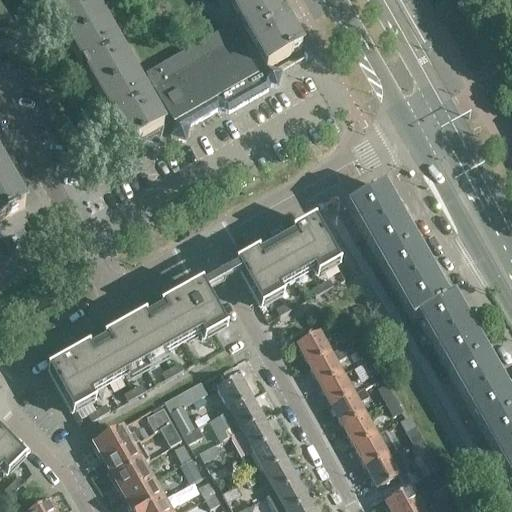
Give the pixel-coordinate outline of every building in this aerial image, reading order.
[(42,0),(70,47),(104,27),(88,0),(42,0)] [(225,0),(235,16),(262,0),(225,0)] [(271,0),(262,0),(235,16),(266,70),(301,51),(271,0)] [(70,47),(99,98),(134,78),(104,27),(70,47)] [(229,31),(208,42),(245,106),(268,93),(270,88),(277,90),(281,76),(280,75),(281,75),(266,71),(264,78),(257,76),(256,77),(229,31)] [(208,42),(188,54),(223,114),(228,116),(245,106),(208,42)] [(188,54),(168,66),(201,123),(218,113),(223,114),(188,54)] [(201,123),(168,66),(147,77),(174,125),(170,140),(185,144),(190,129),(201,123)] [(134,78),(99,98),(128,150),(138,144),(139,145),(158,150),(163,130),(134,78)] [(0,223),(5,220),(5,221),(10,218),(10,217),(25,209),(0,166),(0,223)] [(348,213),(380,269),(415,249),(401,225),(401,219),(396,216),(383,193),(384,192),(384,191),(346,213),(346,214),(348,213)] [(315,230),(237,273),(258,310),(279,298),(278,296),(313,277),(314,278),(335,266),(315,230)] [(412,326),(417,323),(447,305),(433,281),(433,276),(429,273),(415,249),(380,269),(412,326)] [(333,290),(329,283),(320,288),(324,295),(333,290)] [(311,293),(315,300),(324,295),(320,288),(311,293)] [(202,293),(49,379),(69,415),(91,404),(90,402),(200,340),(201,342),(222,330),(202,293)] [(417,323),(449,379),(485,359),(471,335),(471,329),(466,326),(453,303),(454,302),(453,301),(447,305),(417,323)] [(298,310),(294,303),(285,308),(289,315),(298,310)] [(285,308),(276,313),(280,320),(289,315),(285,308)] [(337,318),(344,332),(352,327),(344,314),(337,318)] [(297,349),(308,370),(330,358),(323,346),(330,342),(325,333),(297,349)] [(356,353),(363,366),(371,362),(364,349),(356,353)] [(308,370),(320,391),(341,378),(335,367),(346,361),(340,352),(330,358),(308,370)] [(449,379),(481,435),(511,417),(511,406),(503,391),(503,386),(498,383),(485,359),(449,379)] [(371,362),(363,366),(370,379),(378,375),(371,362)] [(174,379),(183,374),(179,367),(170,372),(174,379)] [(161,377),(165,384),(174,379),(170,372),(161,377)] [(209,392),(227,386),(224,377),(206,383),(209,392)] [(320,391),(331,411),(353,399),(341,378),(320,391)] [(217,394),(229,415),(250,402),(239,382),(217,394)] [(137,400),(146,395),(142,388),(133,393),(137,400)] [(165,407),(169,415),(183,407),(185,410),(206,398),(200,388),(165,407)] [(379,394),(386,407),(394,403),(387,390),(379,394)] [(124,398),(128,405),(137,400),(133,393),(124,398)] [(331,411),(343,432),(364,419),(358,408),(368,402),(363,393),(353,399),(331,411)] [(231,440),(240,435),(262,423),(250,402),(229,415),(220,419),(231,440)] [(394,403),(386,407),(393,420),(401,416),(394,403)] [(100,421),(109,416),(105,409),(96,414),(100,421)] [(96,414),(87,419),(91,426),(100,421),(96,414)] [(154,419),(162,432),(170,427),(163,414),(154,419)] [(511,417),(481,435),(511,488),(511,417)] [(343,432),(354,452),(376,440),(375,439),(364,419),(343,432)] [(242,460),(252,456),(273,444),(262,423),(240,435),(246,446),(237,451),(242,460)] [(170,427),(162,432),(170,447),(178,442),(170,427)] [(405,433),(412,446),(420,442),(413,429),(405,433)] [(100,460),(103,466),(131,450),(121,432),(93,448),(94,450),(92,451),(98,461),(100,460)] [(183,440),(188,448),(202,440),(197,432),(183,440)] [(354,452),(365,473),(397,455),(385,433),(375,439),(376,440),(354,452)] [(0,440),(0,478),(2,477),(3,478),(20,461),(0,440)] [(420,442),(412,446),(420,459),(428,455),(420,442)] [(252,456),(263,476),(285,464),(273,444),(252,456)] [(112,485),(141,468),(148,464),(138,446),(131,450),(103,466),(108,473),(107,476),(112,485)] [(174,454),(181,468),(190,463),(182,450),(174,454)] [(199,458),(204,466),(218,458),(213,450),(199,458)] [(397,455),(365,473),(377,494),(385,489),(391,500),(404,492),(399,482),(408,476),(397,455)] [(190,463),(181,468),(188,482),(197,477),(190,463)] [(263,476),(275,497),(296,485),(285,464),(263,476)] [(120,495),(124,502),(152,486),(141,468),(112,485),(117,494),(120,495)] [(211,479),(215,487),(229,479),(225,471),(211,479)] [(19,480),(11,487),(17,493),(24,486),(19,480)] [(275,497),(282,511),(295,511),(308,505),(296,485),(275,497)] [(126,510),(127,511),(147,511),(162,503),(152,486),(124,502),(128,509),(126,510)] [(4,495),(9,500),(17,493),(11,487),(4,495)] [(198,493),(203,503),(214,497),(208,487),(198,493)] [(222,499),(227,507),(241,499),(236,491),(222,499)] [(433,496),(436,503),(448,496),(447,494),(444,495),(442,491),(433,496)] [(420,511),(410,493),(385,507),(386,510),(385,511),(420,511)] [(448,496),(436,503),(441,510),(449,506),(452,504),(448,496)] [(214,497),(203,503),(208,511),(211,511),(220,508),(214,497)] [(166,511),(162,503),(147,511),(166,511)]
